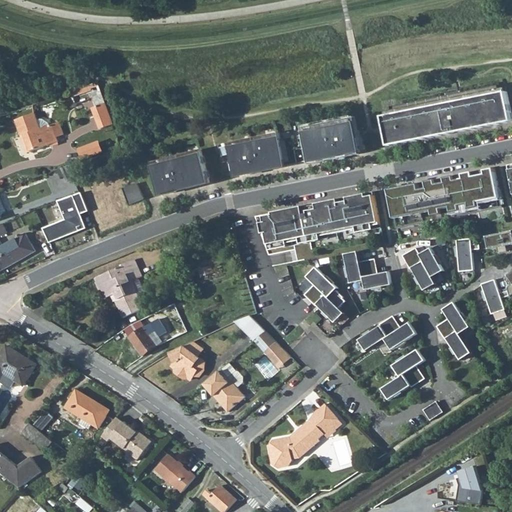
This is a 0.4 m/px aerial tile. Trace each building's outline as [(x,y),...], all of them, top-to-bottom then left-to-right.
[(93,91),(91,86),(73,92),(75,97),(93,91)] [(405,110),(491,94),(490,88),(404,104),(405,110)] [(507,93),(404,114),(406,127),(400,128),(399,130),(398,132),(397,134),(397,136),(397,138),(397,140),(398,143),(398,144),(511,121),(511,114),(510,103),(507,93)] [(91,107),(103,103),(101,96),(89,101),(91,107)] [(109,109),(107,104),(97,108),(102,118),(99,120),(103,130),(116,124),(109,109)] [(18,120),(23,135),(27,134),(34,151),(61,141),(59,137),(65,135),(60,121),(50,125),(48,123),(47,122),(46,120),(43,120),(41,120),(39,120),(36,113),(18,120)] [(404,114),(384,118),(386,129),(390,146),(398,144),(398,143),(397,140),(397,138),(397,136),(397,134),(398,132),(399,130),(400,128),(406,127),(404,114)] [(232,142),(238,176),(249,174),(248,171),(255,169),(254,165),(262,164),(263,168),(264,171),(335,157),(334,154),(333,149),(341,148),(342,152),(349,151),(349,154),(360,152),(357,134),(353,118),(305,128),(307,135),(281,140),(280,133),(232,142)] [(30,153),(34,151),(27,134),(23,135),(30,153)] [(172,189),(178,187),(177,183),(182,182),(180,177),(184,176),(186,185),(187,189),(210,183),(201,149),(153,162),(162,195),(168,194),(173,192),(172,189)] [(82,174),(77,163),(69,166),(73,177),(82,174)] [(73,177),(69,166),(62,169),(66,180),(73,178),(73,177)] [(483,171),(390,189),(398,229),(503,208),(495,168),(486,170),(487,176),(484,177),(483,171)] [(177,183),(178,187),(186,185),(184,176),(180,177),(182,182),(177,183)] [(121,182),(123,188),(139,183),(136,177),(121,182)] [(123,188),(130,205),(137,202),(144,200),(141,191),(139,183),(123,188)] [(83,192),(59,201),(67,220),(46,229),(52,243),(89,228),(84,214),(90,211),(83,192)] [(304,206),(256,216),(270,255),(292,250),(294,262),(314,258),(312,242),(322,240),(322,236),(358,229),(359,233),(369,230),(368,227),(381,224),(376,196),(369,197),(367,194),(319,204),(319,205),(305,207),(304,206)] [(0,225),(0,236),(4,243),(14,238),(6,223),(0,225)] [(497,250),(499,256),(508,254),(506,248),(511,246),(511,231),(488,238),(491,251),(497,250)] [(27,233),(2,247),(6,255),(0,257),(0,260),(5,269),(36,251),(27,233)] [(472,239),(458,240),(459,248),(456,248),(457,257),(460,257),(461,272),(475,270),(472,239)] [(404,256),(407,262),(420,254),(417,248),(404,256)] [(421,255),(434,277),(445,271),(432,248),(421,255)] [(359,252),(346,255),(352,284),(365,281),(363,269),(378,267),(376,259),(362,262),(359,252)] [(420,254),(407,262),(412,269),(413,269),(426,291),(437,284),(434,277),(421,255),(420,254)] [(97,277),(102,287),(122,277),(141,270),(136,258),(123,264),(123,265),(97,277)] [(211,266),(199,271),(201,277),(213,273),(211,266)] [(379,274),(378,267),(363,269),(365,281),(367,290),(392,285),(390,273),(379,274)] [(339,288),(318,268),(309,277),(316,285),(306,295),(317,306),(318,305),(337,322),(345,313),(331,298),(339,288)] [(141,270),(122,277),(102,287),(106,297),(116,293),(118,298),(116,299),(124,317),(145,307),(138,292),(145,288),(140,277),(143,276),(141,270)] [(496,279),(483,284),(485,292),(483,292),(486,300),(488,299),(493,313),(506,309),(496,279)] [(183,300),(153,317),(157,324),(187,308),(183,300)] [(471,327),(455,302),(444,309),(449,318),(438,326),(442,333),(455,325),(460,334),(471,327)] [(254,312),(241,318),(259,339),(270,330),(254,312)] [(394,316),(388,320),(395,332),(386,339),(394,350),(418,334),(411,323),(403,329),(394,316)] [(395,332),(388,320),(381,325),(382,326),(361,340),(367,351),(386,339),(395,332)] [(152,324),(147,327),(152,335),(157,332),(152,324)] [(447,339),(448,338),(462,360),(473,353),(460,334),(455,325),(442,333),(447,339)] [(147,327),(132,338),(145,356),(159,346),(152,335),(147,327)] [(273,334),(270,330),(259,339),(269,350),(280,341),(273,334)] [(196,340),(175,351),(180,359),(176,365),(179,367),(180,371),(187,376),(191,376),(195,378),(198,373),(204,374),(208,369),(209,360),(201,355),(207,348),(196,340)] [(280,341),(269,350),(283,367),(294,358),(280,341)] [(7,345),(0,357),(0,381),(12,388),(16,380),(25,385),(38,365),(7,345)] [(420,350),(395,366),(402,377),(411,370),(420,383),(426,379),(418,366),(427,361),(420,350)] [(229,365),(206,384),(229,412),(246,397),(239,388),(244,383),(245,378),(241,374),(237,375),(229,365)] [(402,377),(384,389),(391,400),(412,386),(413,387),(420,383),(411,370),(402,377)] [(78,389),(67,407),(84,418),(80,423),(89,429),(93,424),(99,428),(110,410),(78,389)] [(443,410),(437,401),(425,410),(431,419),(443,410)] [(345,424),(328,404),(317,414),(312,421),(293,437),(278,437),(272,443),(273,461),(278,466),(289,466),(294,460),(294,454),(299,452),(305,448),(309,449),(313,445),(316,446),(322,441),(322,439),(327,435),(328,436),(336,429),(337,431),(338,430),(345,424)] [(53,418),(46,412),(35,426),(42,432),(53,418)] [(110,440),(112,437),(138,459),(153,442),(142,433),(141,435),(136,431),(125,421),(124,421),(118,417),(103,435),(110,440)] [(46,451),(54,441),(42,432),(35,426),(31,422),(23,432),(46,451)] [(336,429),(328,436),(330,439),(338,431),(338,430),(337,431),(336,429)] [(300,460),(316,446),(313,445),(309,449),(305,448),(299,452),(294,454),(294,460),(300,460)] [(35,458),(20,466),(0,450),(0,471),(19,488),(44,474),(35,458)] [(159,467),(185,489),(198,473),(192,467),(191,469),(184,464),(183,465),(178,462),(180,460),(171,453),(159,467)] [(81,471),(68,486),(72,490),(84,474),(81,471)] [(208,489),(203,494),(222,511),(225,511),(238,500),(221,485),(213,494),(208,489)] [(18,496),(7,511),(25,511),(31,505),(18,496)] [(190,498),(179,509),(182,511),(186,511),(195,503),(190,498)] [(147,511),(135,501),(125,511),(147,511)]
